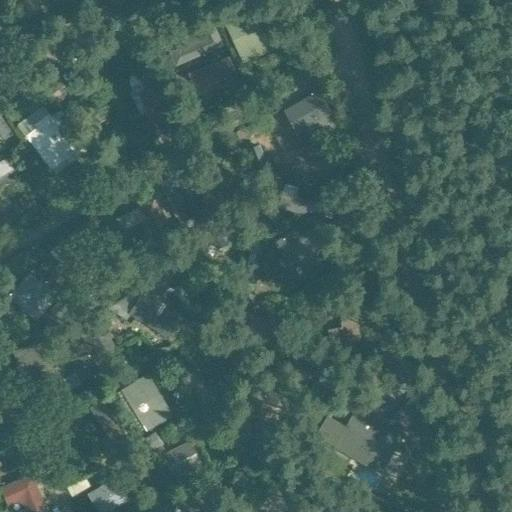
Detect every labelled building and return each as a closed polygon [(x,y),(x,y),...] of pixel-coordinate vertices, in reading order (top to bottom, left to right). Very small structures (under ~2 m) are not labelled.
[(0,49),(11,49),(5,5),(0,5),(0,49)] [(249,5),(225,16),(244,60),(269,49),(249,5)] [(172,52),(177,63),(221,44),(211,21),(200,26),(205,37),(172,52)] [(229,55),(188,72),(197,94),(238,77),(229,55)] [(175,118),(153,74),(140,80),(144,89),(137,93),(146,112),(154,107),(162,125),(175,118)] [(57,76),(43,87),(54,101),(57,100),(59,102),(71,93),(57,76)] [(320,91),(297,103),(311,132),(335,120),(320,91)] [(42,105),(18,123),(51,167),(66,156),(70,161),(88,147),(60,110),(51,117),(42,105)] [(249,161),(256,161),(320,165),(321,150),(319,150),(320,139),(280,138),(279,149),(257,148),(249,148),(249,161)] [(0,175),(10,169),(4,158),(0,160),(0,175)] [(217,159),(192,171),(209,210),(235,198),(218,160),(217,159)] [(242,183),(234,187),(239,198),(251,192),(245,181),(242,183)] [(266,206),(325,218),(328,203),(294,196),(296,186),(285,184),(283,192),(270,189),(266,206)] [(162,210),(161,211),(155,198),(139,205),(146,219),(137,223),(135,220),(129,223),(127,218),(115,224),(119,232),(125,243),(168,221),(162,210)] [(249,219),(241,206),(192,235),(200,249),(249,219)] [(276,209),(269,214),(277,225),(284,220),(276,209)] [(69,272),(71,274),(79,266),(77,264),(92,249),(94,251),(100,244),(96,240),(98,238),(85,224),(77,231),(75,228),(59,244),(58,243),(49,252),(69,272)] [(324,267),(300,226),(276,241),(289,262),(301,255),(312,274),(324,267)] [(161,255),(144,274),(163,292),(180,274),(174,268),(183,259),(174,251),(166,260),(161,255)] [(30,273),(21,283),(11,296),(37,318),(56,295),(47,287),(30,273)] [(254,277),(243,274),(239,287),(251,290),(254,277)] [(170,338),(185,313),(141,286),(126,311),(170,338)] [(336,299),(343,343),(358,341),(351,296),(336,299)] [(79,305),(69,317),(77,324),(88,312),(79,305)] [(102,326),(95,316),(79,328),(86,337),(83,340),(91,350),(93,348),(98,354),(113,343),(110,338),(113,336),(105,324),(102,326)] [(63,326),(66,334),(16,350),(23,373),(69,358),(68,356),(83,351),(79,338),(80,338),(74,322),(63,326)] [(119,376),(106,355),(97,360),(110,381),(119,376)] [(335,393),(347,377),(324,359),(311,375),(335,393)] [(148,374),(122,389),(146,428),(171,412),(148,374)] [(251,425),(261,401),(277,408),(282,395),(254,383),(239,420),(251,425)] [(128,438),(103,399),(90,408),(115,446),(128,438)] [(347,425),(328,414),(315,437),(379,474),(386,462),(405,431),(359,404),(347,425)] [(156,433),(146,440),(154,452),(164,445),(156,433)] [(162,455),(174,478),(201,463),(189,440),(162,455)] [(31,473),(2,486),(9,501),(22,495),(29,511),(44,511),(48,510),(31,473)] [(133,476),(122,483),(117,474),(88,491),(100,511),(104,511),(130,496),(142,490),(133,476)] [(341,511),(350,497),(331,485),(315,511),(341,511)] [(128,506),(130,511),(164,511),(158,495),(128,506)]
